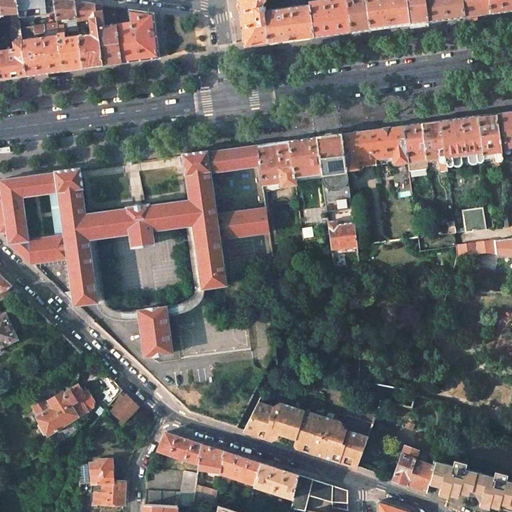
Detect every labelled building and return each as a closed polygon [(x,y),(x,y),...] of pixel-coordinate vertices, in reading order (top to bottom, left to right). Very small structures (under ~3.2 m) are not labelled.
[(0,0),(0,15),(3,15),(18,15),(15,0),(0,0)] [(15,0),(18,15),(19,20),(33,17),(33,13),(36,12),(37,19),(56,17),(54,0),(15,0)] [(69,0),(54,0),(56,17),(57,19),(62,18),(63,21),(69,20),(77,19),(75,1),(69,0)] [(238,0),(241,18),(245,46),(258,44),(266,43),(269,43),(264,10),(268,3),(265,1),(263,0),(238,0)] [(333,34),(351,32),(346,0),(318,0),(309,1),(309,4),(314,37),(333,34)] [(359,31),(370,29),(365,0),(346,0),(351,32),(354,31),(359,31)] [(386,27),(389,26),(385,0),(365,0),(370,29),(380,28),(386,27)] [(397,25),(409,24),(406,0),(385,0),(389,26),(392,26),(397,25)] [(415,23),(428,21),(425,0),(406,0),(409,24),(415,23)] [(449,18),(464,16),(462,0),(425,0),(428,21),(449,18)] [(480,14),(490,13),(488,0),(462,0),(464,16),(480,14)] [(511,9),(511,0),(488,0),(490,13),(511,9)] [(90,3),(75,1),(77,19),(77,20),(89,19),(96,18),(95,11),(94,4),(90,3)] [(293,39),(314,37),(309,4),(264,10),(269,43),(293,39)] [(131,22),(117,24),(122,62),(138,60),(160,57),(155,23),(153,13),(148,12),(143,11),(129,9),(131,22)] [(103,10),(95,11),(96,18),(102,65),(107,64),(122,62),(117,24),(104,26),(103,10)] [(102,65),(96,18),(89,19),(91,33),(79,35),(83,68),(98,66),(102,65)] [(77,20),(77,19),(69,20),(70,23),(68,23),(69,31),(78,30),(77,20)] [(15,41),(21,40),(20,28),(19,20),(11,21),(11,26),(10,29),(12,39),(15,41)] [(45,32),(45,37),(59,35),(58,33),(58,26),(57,23),(33,26),(34,33),(45,32)] [(47,72),(64,70),(59,38),(59,35),(45,37),(21,40),(26,75),(47,72)] [(83,68),(79,35),(66,37),(59,38),(64,70),(68,70),(83,68)] [(0,78),(22,76),(26,75),(21,40),(15,41),(14,42),(15,48),(0,50),(0,78)] [(511,110),(511,111),(496,113),(501,147),(511,145),(511,110)] [(481,115),(478,115),(483,154),(494,152),(496,159),(497,161),(500,160),(502,158),(501,147),(496,113),(481,115)] [(440,120),(446,165),(447,165),(448,166),(450,166),(452,165),(453,163),(455,165),(458,165),(460,164),(462,162),(469,161),(471,162),(473,163),(476,162),(477,160),(479,161),(481,161),(482,160),(483,159),(483,154),(478,115),(460,117),(440,120)] [(436,121),(422,123),(427,159),(439,157),(441,171),(447,171),(446,165),(440,120),(436,121)] [(417,123),(403,125),(408,162),(427,159),(422,123),(417,123)] [(389,127),(373,129),(377,158),(393,155),(394,164),(408,162),(403,125),(389,127)] [(358,131),(342,133),(347,171),(358,168),(357,160),(377,158),(373,129),(358,131)] [(329,135),(317,137),(322,173),(327,210),(352,206),(347,171),(342,133),(329,135)] [(310,138),(289,140),(294,177),(322,173),(317,137),(310,138)] [(282,141),(257,145),(260,165),(262,184),(281,182),(281,186),(295,184),(294,177),(289,140),(282,141)] [(83,188),(80,167),(67,169),(55,171),(55,172),(1,179),(2,192),(8,231),(10,243),(31,263),(68,258),(75,304),(98,301),(90,238),(96,237),(130,232),(132,246),(155,243),(153,229),(187,225),(194,224),(202,287),(227,284),(220,239),(263,233),(265,248),(271,247),(265,207),(217,213),(211,172),(260,165),(257,145),(208,152),(208,150),(182,154),(185,174),(186,174),(190,199),(149,205),(149,204),(137,205),(126,207),(126,208),(86,213),(82,188),(83,188)] [(482,208),(463,211),(466,231),(485,229),(482,208)] [(338,220),(328,221),(330,236),(332,248),(357,245),(354,222),(339,224),(338,220)] [(456,232),(454,221),(449,222),(449,221),(448,221),(447,221),(446,222),(446,223),(447,223),(447,224),(448,233),(456,232)] [(202,291),(202,287),(194,224),(187,225),(195,287),(195,289),(194,292),(193,294),(192,296),(190,298),(188,300),(186,302),(184,303),(182,304),(179,305),(176,306),(172,307),(167,307),(168,315),(178,313),(182,312),(187,310),(190,308),(193,306),(197,302),(199,299),(201,295),(202,291)] [(308,235),(305,226),(299,228),(302,237),(308,235)] [(90,238),(98,301),(99,305),(101,308),(104,311),(107,314),(112,317),(115,319),(119,319),(124,320),(128,320),(139,319),(138,311),(132,312),(128,313),(125,313),(122,312),(119,312),(117,311),(115,310),(112,308),(110,307),(109,305),(107,304),(105,301),(104,299),(96,237),(90,238)] [(494,240),(496,253),(498,254),(511,256),(511,237),(501,239),(494,240)] [(457,256),(478,253),(486,252),(496,253),(494,240),(477,242),(456,246),(457,256)] [(0,292),(8,289),(11,285),(0,274),(0,292)] [(0,292),(0,298),(18,291),(11,285),(8,289),(0,292)] [(167,307),(138,311),(139,319),(144,356),(173,352),(168,315),(167,307)] [(5,314),(0,316),(0,346),(17,338),(5,314)] [(95,401),(88,389),(83,392),(78,384),(70,390),(76,400),(71,404),(78,416),(77,416),(80,418),(84,419),(87,417),(88,413),(87,410),(94,406),(93,406),(94,405),(94,404),(95,403),(95,402),(95,401)] [(117,384),(100,405),(106,410),(122,391),(123,390),(117,384)] [(44,399),(32,406),(38,415),(37,416),(41,423),(39,425),(44,434),(47,432),(48,434),(77,416),(78,416),(71,404),(76,400),(70,390),(64,393),(63,391),(49,400),(46,402),(44,399)] [(138,406),(127,395),(112,410),(124,421),(138,406)] [(309,417),(304,415),(305,413),(303,410),(284,404),(281,406),(280,409),(258,401),(243,430),(245,430),(245,429),(259,433),(258,435),(268,438),(268,436),(271,435),(280,431),(283,432),(284,435),(296,438),(294,444),(305,447),(309,449),(308,451),(357,467),(368,437),(343,429),(340,422),(310,412),(309,417)] [(184,437),(165,432),(157,450),(199,464),(202,443),(184,437)] [(211,446),(202,443),(199,464),(199,468),(220,471),(223,450),(211,446)] [(418,449),(405,445),(392,479),(409,486),(426,492),(430,478),(434,465),(433,465),(426,462),(427,458),(426,455),(421,454),(418,455),(417,459),(415,458),(418,449)] [(242,456),(223,450),(220,471),(220,472),(254,483),(261,462),(242,456)] [(97,462),(90,463),(92,483),(103,482),(113,481),(112,457),(107,458),(107,459),(97,459),(97,462)] [(497,503),(501,504),(500,507),(511,510),(511,479),(507,478),(508,472),(495,469),(493,475),(466,468),(467,462),(454,459),(452,464),(434,460),(433,465),(434,465),(430,478),(442,481),(440,494),(450,496),(451,490),(456,492),(460,492),(470,494),(471,490),(483,493),(481,506),(490,508),(492,502),(497,503)] [(270,465),(261,462),(254,483),(254,484),(273,490),(280,468),(270,465)] [(87,467),(78,468),(79,484),(89,483),(87,467)] [(290,472),(280,468),(273,490),(292,496),(299,474),(290,472)] [(198,473),(184,471),(181,492),(145,491),(145,504),(178,504),(194,505),(195,499),(197,484),(198,473)] [(307,477),(299,474),(292,496),(293,496),(290,507),(305,509),(309,495),(332,501),(332,507),(348,510),(348,504),(347,490),(324,483),(307,477)] [(113,481),(103,482),(103,493),(102,502),(107,503),(124,504),(125,481),(113,481)] [(218,489),(197,484),(195,499),(215,505),(218,489)] [(409,511),(409,510),(379,500),(377,502),(377,511),(409,511)]
